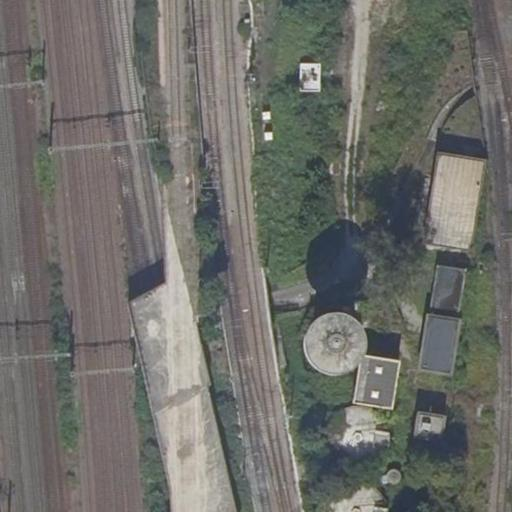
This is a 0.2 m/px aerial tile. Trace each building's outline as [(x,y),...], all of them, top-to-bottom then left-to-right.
[(292,67),(292,93),(313,93),(313,67),(292,67)] [(479,162),(433,155),(420,240),(465,248),(479,162)] [(457,267),(429,263),(421,313),(420,314),(411,366),(442,371),(451,320),(449,320),(457,267)] [(358,336),(354,331),(348,326),(342,323),(335,323),(328,323),(322,326),(316,330),(312,336),(310,342),(309,349),(310,356),(313,362),(317,367),(322,371),(329,374),(335,375),(342,374),(348,371),(354,367),(358,361),(361,355),(361,348),(360,342),(358,336)] [(351,470),(358,469),(364,467),(368,464),(373,460),(377,454),(380,447),(381,440),(380,432),(378,426),(374,420),(369,415),(363,412),(357,410),(350,409),(343,410),(337,412),(330,416),(326,421),(323,427),(320,434),(320,440),(321,446),(323,452),(325,457),(330,462),(333,465),(338,468),(344,470),(351,470)] [(433,416),(409,413),(406,436),(430,440),(433,416)] [(379,511),(379,509),(377,503),(373,497),(369,492),(363,488),(357,486),(349,485),(343,485),(337,487),(330,492),(325,497),(322,502),(319,509),(319,511),(379,511)]
